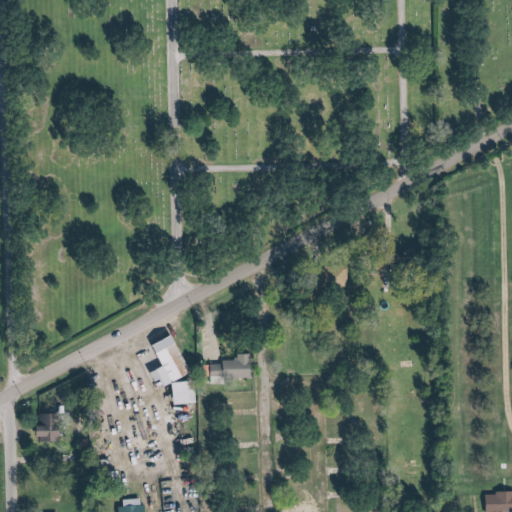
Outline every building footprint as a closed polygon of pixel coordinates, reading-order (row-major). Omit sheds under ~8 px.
[(166,368),(156,372),(160,382),(165,380),(168,387),(193,376),(177,337),(157,345),(166,368)] [(254,354),(238,355),(238,362),(212,363),(213,378),(254,377),(254,354)] [(180,405),(201,402),(198,380),(176,383),(180,405)] [(43,427),(43,442),(65,442),(66,416),(57,416),(57,427),(43,427)] [(488,511),(511,511),(511,493),(488,494),(488,511)] [(123,511),(149,511),(150,506),(144,506),(144,499),(123,500),(123,511)]
